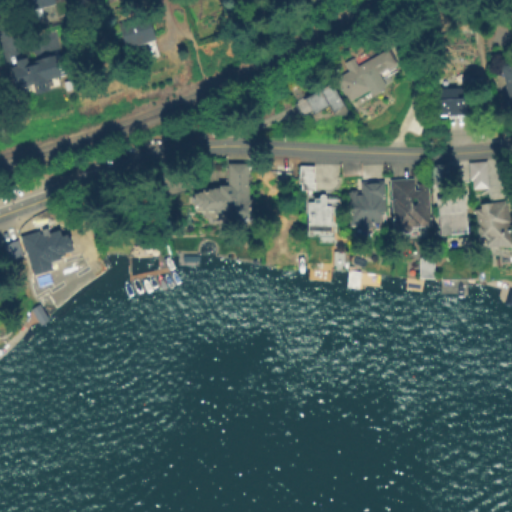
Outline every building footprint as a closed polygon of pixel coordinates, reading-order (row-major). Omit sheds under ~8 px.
[(23,16),(19,0),(56,0),(58,6),(45,10),(47,17),(36,20),(34,13),(23,16)] [(127,51),(120,28),(150,17),(158,41),(127,51)] [(350,101),(337,73),(390,48),(399,68),(371,82),(374,90),(350,101)] [(12,66),(31,61),(32,63),(56,57),(64,87),(20,98),(12,66)] [(511,106),(503,69),(511,66),(511,106)] [(306,100),(330,85),(343,107),(333,113),(329,105),(314,114),(306,100)] [(431,115),(431,89),(470,90),(470,115),(431,115)] [(469,163),(488,162),(490,189),(471,191),(469,163)] [(251,164),(252,221),(224,221),(224,210),(197,210),(197,191),(215,190),(215,185),(227,185),(226,165),(251,164)] [(294,168),(292,186),(278,185),(279,167),(294,168)] [(309,239),(310,220),(305,220),(306,193),(297,193),(298,168),(314,169),(312,196),(338,197),(336,246),(323,245),(323,240),(309,239)] [(173,194),(164,190),(159,172),(167,170),(171,184),(173,184),(201,175),(204,184),(173,194)] [(390,182),(416,180),(417,190),(430,189),(433,233),(403,236),(403,234),(394,234),(390,182)] [(385,183),(385,230),(349,230),(349,195),(362,195),(362,183),(385,183)] [(441,237),(438,191),(463,189),(466,235),(441,237)] [(478,205),(511,203),(511,242),(481,245),(478,205)] [(83,263),(66,234),(85,222),(102,251),(83,263)] [(0,251),(19,241),(36,272),(12,286),(0,263),(0,251)] [(432,278),(432,258),(417,258),(417,277),(432,278)]
